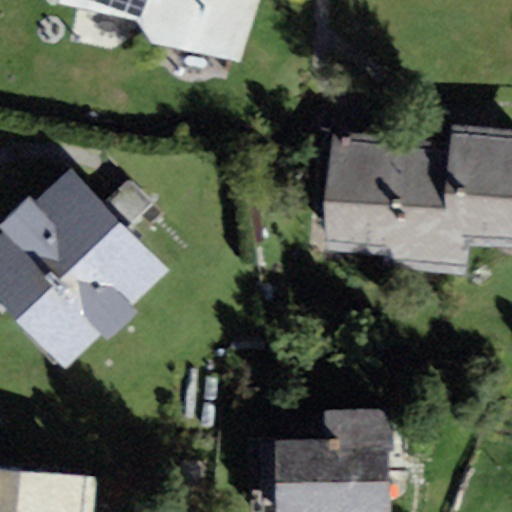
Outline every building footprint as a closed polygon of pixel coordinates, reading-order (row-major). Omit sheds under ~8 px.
[(137,21),(144,0),(57,0),(57,4),(137,21)] [(144,0),(137,21),(150,43),(241,63),(259,0),(144,0)] [(440,242),(469,245),(511,249),(511,130),(453,125),(451,143),(440,242)] [(385,256),(398,138),(335,131),(322,250),(385,256)] [(398,138),(385,256),(384,267),(465,276),(469,245),(440,242),(451,143),(398,138)] [(0,234),(0,299),(67,370),(103,336),(107,341),(138,311),(132,306),(169,270),(71,168),(36,202),(31,197),(0,226),(0,227),(4,231),(0,234)] [(326,441),(275,442),(276,511),(389,511),(388,451),(393,451),(392,410),(325,411),(326,441)] [(93,511),(96,479),(0,469),(0,511),(93,511)]
